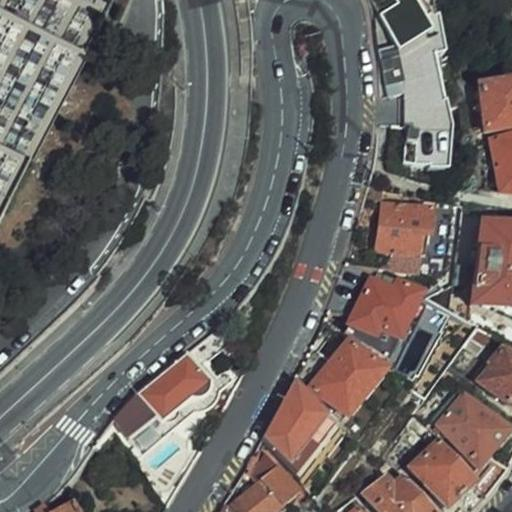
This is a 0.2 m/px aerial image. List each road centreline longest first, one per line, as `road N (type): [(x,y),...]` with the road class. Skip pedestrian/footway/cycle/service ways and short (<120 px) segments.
road 1 (secondary): [(28,482),(116,382),(230,275),(254,237),(274,188),(285,120),(274,19),(285,0)]
road 2 (secondary): [(322,0),(339,24),(351,108),(332,210),(257,389),(183,511)]
road 3 (primary): [(0,420),(127,304),(190,203),(212,76),(201,0)]
road 4 (unclassified): [(0,347),(65,286),(109,229),(132,176),(149,75),(144,0)]
